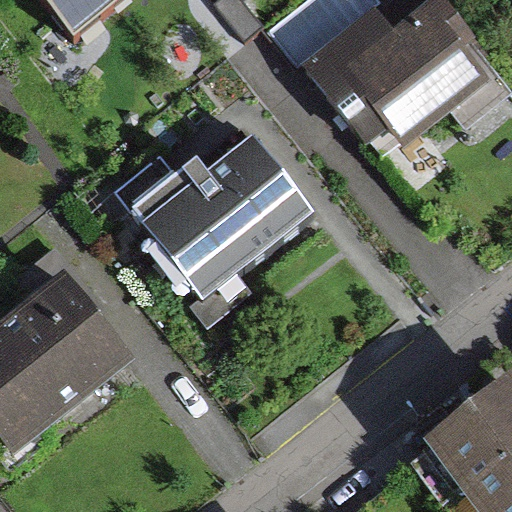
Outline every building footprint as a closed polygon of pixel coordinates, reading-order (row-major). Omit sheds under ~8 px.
[(39,0),(74,42),(126,0),(39,0)] [(390,134),(406,154),(476,101),(492,89),(465,54),(476,46),(442,2),(397,36),(346,75),(390,134)] [(364,153),(390,134),(346,75),(397,36),(380,14),(302,72),(364,153)] [(192,312),(208,334),(255,299),(241,281),(315,224),(253,143),(208,178),(198,165),(176,182),(160,161),(112,197),(139,233),(132,238),(180,300),(191,292),(201,305),(192,312)] [(0,331),(0,449),(14,466),(135,370),(63,281),(0,331)] [(468,511),(511,511),(511,384),(423,455),(468,511)]
